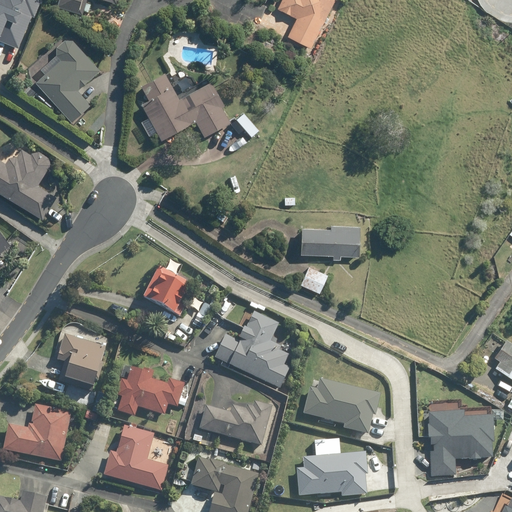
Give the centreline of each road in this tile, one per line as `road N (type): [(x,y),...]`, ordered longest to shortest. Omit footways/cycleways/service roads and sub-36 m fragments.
road 1 (residential): [(120,193),(0,350)]
road 2 (unknown): [(103,162),(116,45),(135,0)]
road 3 (residential): [(0,88),(101,157),(120,193)]
